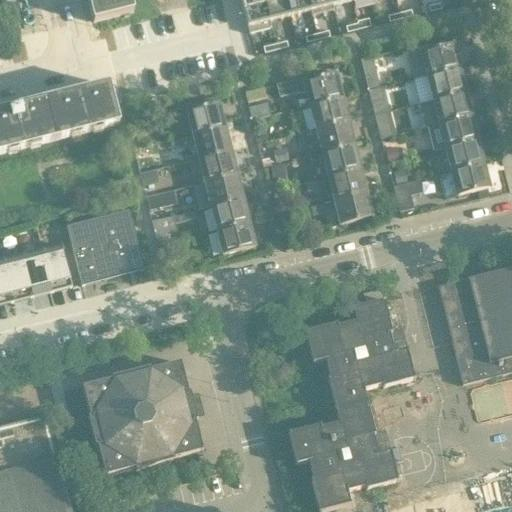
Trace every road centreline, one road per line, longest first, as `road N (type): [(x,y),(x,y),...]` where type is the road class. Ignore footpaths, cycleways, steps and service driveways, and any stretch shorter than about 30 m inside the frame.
road 1 (residential): [(216,302),(511,218)]
road 2 (residential): [(0,345),(181,299),(216,302)]
road 3 (residential): [(270,511),(216,302)]
road 4 (residential): [(64,59),(113,65),(217,38)]
